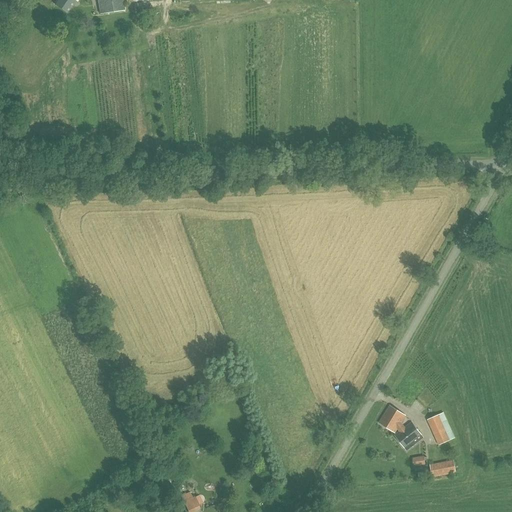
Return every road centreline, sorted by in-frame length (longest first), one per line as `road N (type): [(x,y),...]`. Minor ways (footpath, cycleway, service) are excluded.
road 1 (unclassified): [(0,185),(500,167)]
road 2 (unclassified): [(307,511),(500,167)]
